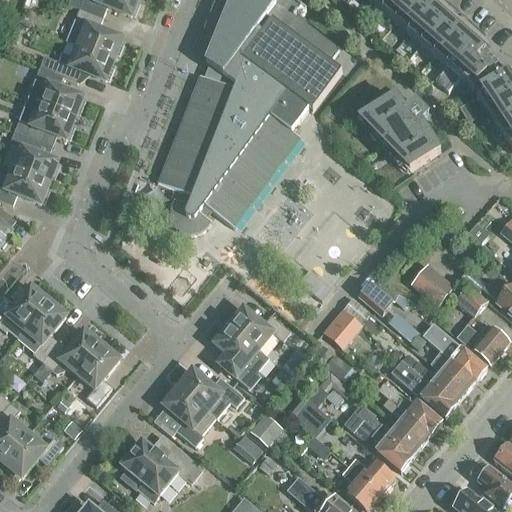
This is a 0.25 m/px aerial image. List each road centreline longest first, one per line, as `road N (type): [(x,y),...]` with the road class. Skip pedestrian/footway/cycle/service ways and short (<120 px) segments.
road 1 (residential): [(40,511),(169,353),(161,323),(77,251)]
road 2 (residential): [(77,251),(124,129),(141,124),(192,0)]
road 3 (residential): [(511,190),(473,186),(432,201),(350,290)]
road 4 (residential): [(417,511),(511,400)]
